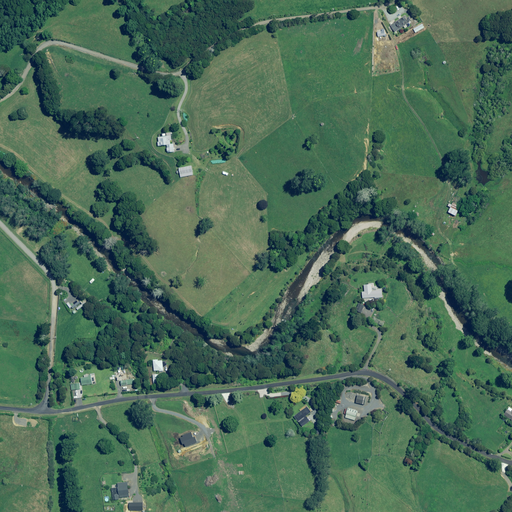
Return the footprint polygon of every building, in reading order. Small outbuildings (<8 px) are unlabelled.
[(407,18),(405,15),(390,25),(394,32),(403,26),(404,28),(407,26),(405,24),(410,21),(408,18),(407,18)] [(376,32),(377,37),(384,35),(384,36),(386,36),(385,28),(381,29),(381,31),(376,32)] [(166,144),(167,152),(174,151),(173,144),(170,144),(170,140),(171,140),(170,135),(169,135),(169,132),(162,133),(163,136),(158,137),(158,142),(157,142),(158,146),(166,144)] [(192,175),(191,166),(179,168),(180,177),(192,175)] [(458,211),(450,207),(448,212),(455,215),(458,211)] [(363,306),(358,303),(355,310),(360,313),(363,306)] [(158,361),(158,359),(153,360),(154,370),(159,370),(159,371),(163,371),(162,360),(158,361)] [(92,384),(91,374),(84,375),(84,377),(81,378),(82,385),(92,384)] [(364,397),(357,395),(356,402),(363,404),(364,397)] [(294,417),(301,426),(309,420),(305,415),(310,412),(307,407),(305,405),(299,409),(301,411),(294,417)] [(357,411),(347,408),(347,410),(345,409),(343,413),(345,414),(344,417),(354,420),(357,411)] [(510,411),(507,409),(503,414),(511,420),(511,421),(511,411),(511,410),(510,411)] [(118,498),(119,498),(129,496),(126,482),(117,483),(117,487),(110,488),(112,500),(118,499),(118,498)]
